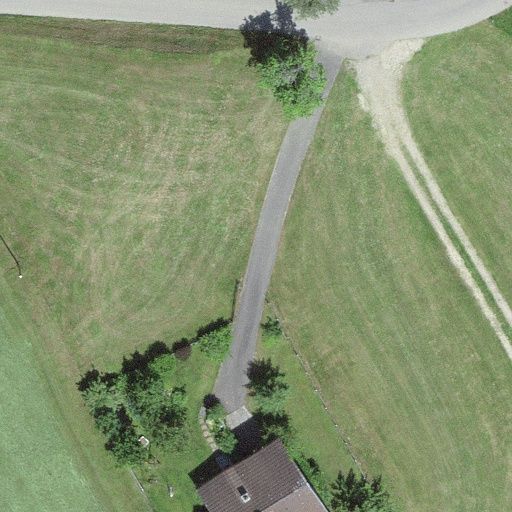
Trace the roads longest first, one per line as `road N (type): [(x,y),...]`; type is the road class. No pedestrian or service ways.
road 1 (unclassified): [(426,0),(352,29),(66,0)]
road 2 (track): [(511,330),(352,29)]
